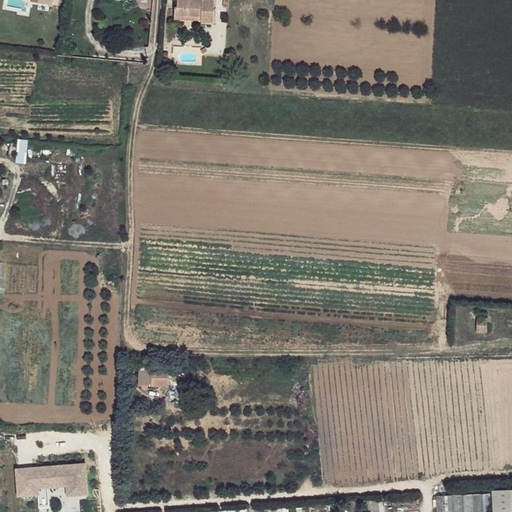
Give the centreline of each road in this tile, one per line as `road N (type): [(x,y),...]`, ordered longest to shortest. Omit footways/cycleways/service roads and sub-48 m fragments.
road 1 (track): [(124,511),(133,128),(154,48)]
road 2 (unknown): [(426,511),(417,479),(124,509)]
road 3 (track): [(129,244),(0,238)]
